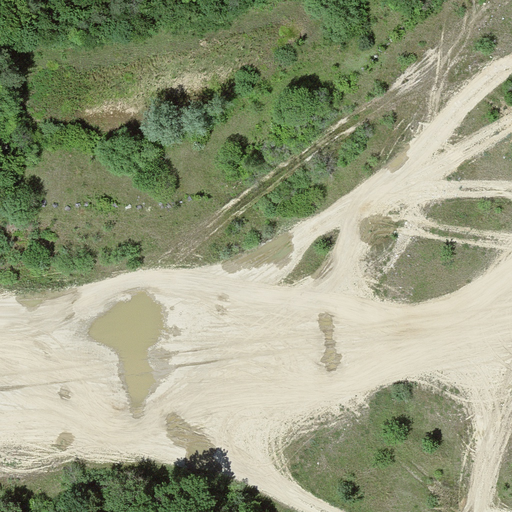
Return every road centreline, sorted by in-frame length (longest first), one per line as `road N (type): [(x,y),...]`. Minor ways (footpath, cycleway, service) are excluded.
road 1 (track): [(0,335),(95,361),(456,344),(511,297)]
road 2 (track): [(95,361),(230,292),(367,207),(432,135),(511,69)]
road 3 (track): [(95,361),(319,511)]
